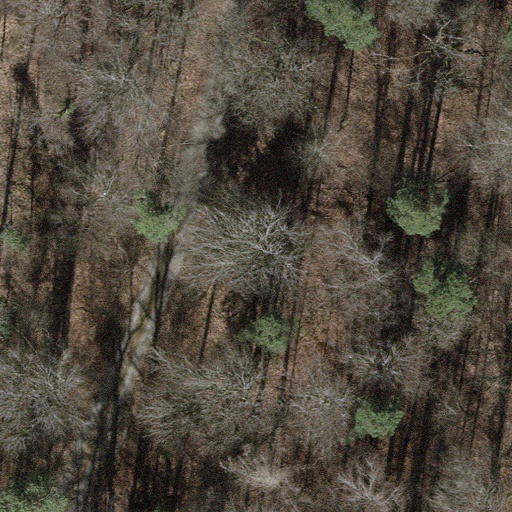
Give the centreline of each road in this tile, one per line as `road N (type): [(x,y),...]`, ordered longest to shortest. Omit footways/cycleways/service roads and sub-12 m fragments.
road 1 (track): [(230,0),(157,293),(72,511)]
road 2 (track): [(98,511),(511,214)]
